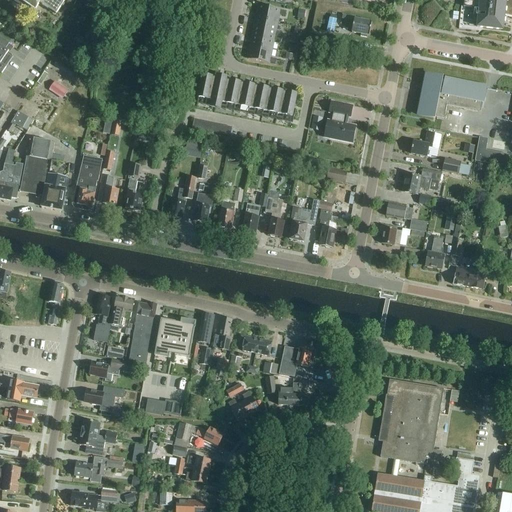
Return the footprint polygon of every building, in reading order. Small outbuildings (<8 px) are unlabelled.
[(15,0),(14,2),(21,7),(23,4),(35,11),(39,5),(55,15),(65,0),(67,1),(67,0),(15,0)] [(511,0),(463,0),(463,8),(479,9),(477,24),(477,28),(502,30),(503,17),(504,14),(511,16),(511,0)] [(279,11),(259,6),(256,20),(277,24),(278,16),(285,17),(286,12),(279,11)] [(298,10),(297,19),(304,20),(305,11),(298,10)] [(343,16),(341,24),(341,25),(352,27),(351,33),(360,35),(360,37),(366,39),(367,36),(368,37),(371,23),(354,20),(354,19),(343,16)] [(275,33),(277,24),(256,20),(253,33),(280,38),(281,34),(275,33)] [(253,33),(250,46),(271,50),(273,42),(279,43),(280,38),(253,33)] [(0,37),(0,72),(1,74),(12,57),(7,54),(8,52),(5,50),(5,49),(10,52),(13,48),(8,45),(9,44),(0,37)] [(250,46),(247,59),(269,64),(275,65),(276,60),(270,59),(271,50),(250,46)] [(56,62),(54,66),(72,76),(74,72),(56,62)] [(296,95),(203,76),(198,98),(291,117),(296,95)] [(485,88),(426,76),(418,116),(444,121),(446,107),(480,114),(485,88)] [(68,91),(54,82),(48,91),(62,100),(68,91)] [(345,125),(347,117),(350,118),(352,107),(331,103),(329,114),(332,114),(330,122),(327,121),(324,138),(352,144),(355,127),(345,125)] [(142,111),(140,124),(156,126),(156,125),(158,125),(159,122),(156,122),(157,121),(153,120),(154,112),(142,111)] [(33,121),(33,120),(18,112),(10,124),(6,131),(10,133),(15,125),(27,132),(33,121)] [(312,129),(321,130),(324,116),(314,115),(312,129)] [(110,136),(112,136),(118,138),(122,122),(113,120),(110,136)] [(230,137),(231,128),(193,120),(192,129),(230,137)] [(413,143),(410,155),(426,158),(428,148),(438,150),(441,136),(427,133),(425,145),(413,143)] [(505,168),(507,155),(485,151),(487,140),(479,138),(475,162),(505,168)] [(30,139),(20,193),(43,197),(41,208),(61,211),(61,210),(64,211),(66,200),(64,199),(68,179),(70,165),(51,162),(54,143),(30,139)] [(184,153),(199,156),(202,143),(187,140),(184,153)] [(474,151),(476,145),(466,143),(465,150),(474,151)] [(103,170),(104,170),(111,172),(115,154),(106,152),(103,170)] [(72,206),(75,209),(88,212),(92,209),(95,193),(94,193),(97,182),(102,160),(83,157),(77,183),(72,206)] [(468,177),(471,167),(460,165),(461,162),(445,159),(442,172),(468,177)] [(0,199),(10,202),(11,199),(17,200),(19,187),(23,165),(16,164),(15,167),(12,185),(0,182),(0,199)] [(0,182),(12,185),(15,167),(4,164),(3,172),(1,173),(0,172),(0,182)] [(128,177),(138,179),(141,166),(130,164),(128,177)] [(196,179),(205,181),(208,168),(199,166),(196,179)] [(346,173),(329,170),(326,181),(344,184),(346,173)] [(418,189),(428,191),(430,180),(440,182),(442,174),(422,170),(421,178),(406,175),(402,193),(417,196),(418,189)] [(107,187),(103,204),(115,206),(116,200),(117,201),(119,190),(112,189),(114,177),(107,176),(105,187),(107,187)] [(172,201),(169,217),(181,219),(185,199),(192,200),(196,178),(187,177),(185,191),(180,190),(178,202),(172,201)] [(125,209),(139,212),(143,196),(134,194),(136,182),(129,180),(126,198),(127,198),(125,209)] [(233,202),(241,203),(243,192),(240,191),(241,189),(236,188),(236,190),(235,190),(233,202)] [(195,211),(193,221),(206,224),(208,214),(209,214),(210,210),(209,209),(209,208),(210,209),(212,198),(198,195),(196,205),(195,205),(194,211),(195,211)] [(245,216),(242,231),(255,234),(258,218),(260,207),(266,208),(268,198),(268,196),(261,195),(260,201),(254,200),(253,206),(247,205),(245,216)] [(420,195),(418,205),(433,208),(433,207),(436,207),(437,200),(434,199),(434,198),(420,195)] [(268,198),(266,208),(265,213),(272,214),(270,220),(271,220),(268,236),(280,238),(284,222),(280,221),(281,215),(280,215),(283,201),(268,198)] [(293,223),(290,240),(303,243),(306,225),(315,227),(318,210),(320,202),(320,201),(313,200),(311,212),(300,210),(292,208),(290,222),(292,223),(293,223)] [(332,205),(320,202),(318,210),(331,212),(332,205)] [(448,212),(450,203),(441,202),(439,211),(448,212)] [(220,211),(217,226),(230,229),(233,214),(232,214),(234,205),(222,203),(221,212),(220,211)] [(406,208),(403,207),(388,204),(385,217),(396,219),(397,221),(401,221),(401,220),(404,221),(404,220),(411,221),(409,231),(410,231),(425,233),(426,223),(411,220),(413,210),(406,208)] [(450,207),(449,213),(463,215),(464,209),(450,207)] [(319,234),(321,235),(319,246),(332,248),(335,231),(336,225),(329,223),(329,222),(330,222),(332,213),(321,211),(319,220),(321,220),(319,228),(321,228),(319,234)] [(447,224),(446,230),(453,231),(454,225),(456,217),(448,216),(447,224)] [(505,226),(498,228),(500,239),(507,238),(505,226)] [(383,229),(381,244),(393,246),(394,245),(399,246),(400,237),(407,238),(408,233),(401,232),(383,229)] [(427,254),(425,267),(441,270),(443,256),(442,256),(443,249),(441,249),(442,240),(433,239),(431,254),(427,254)] [(450,256),(459,258),(463,242),(454,240),(450,256)] [(461,264),(460,269),(456,268),(453,285),(466,288),(467,279),(474,281),(476,272),(465,270),(466,265),(461,264)] [(10,275),(0,272),(0,273),(0,292),(6,294),(10,275)] [(484,273),(476,272),(474,281),(467,279),(466,288),(482,291),(484,273)] [(63,286),(52,284),(48,303),(54,304),(53,311),(53,310),(51,318),(49,317),(47,325),(55,327),(58,311),(59,305),(63,286)] [(111,299),(100,297),(96,315),(100,316),(98,324),(104,326),(106,318),(107,318),(111,299)] [(131,314),(134,301),(116,297),(111,326),(121,328),(125,312),(131,314)] [(149,306),(138,304),(136,316),(127,362),(145,365),(154,319),(154,320),(157,305),(149,304),(149,306)] [(214,317),(203,315),(199,334),(198,333),(196,343),(208,346),(210,336),(214,317)] [(232,320),(221,318),(218,335),(221,336),(219,350),(228,352),(232,332),(230,331),(232,320)] [(161,320),(155,352),(169,355),(169,354),(174,355),(174,356),(189,358),(194,326),(180,324),(175,323),(161,320)] [(258,340),(245,338),(242,352),(255,355),(258,340)] [(272,343),(258,340),(255,355),(269,357),(272,343)] [(124,358),(126,349),(109,345),(107,354),(124,358)] [(199,365),(207,366),(208,361),(211,362),(213,354),(210,353),(210,351),(202,349),(199,365)] [(283,352),(282,360),(278,375),(290,378),(292,369),(289,369),(291,362),(296,363),(295,366),(308,368),(312,352),(299,349),(298,355),(283,352)] [(229,371),(238,373),(241,359),(231,357),(229,371)] [(226,371),(228,361),(217,360),(216,370),(226,371)] [(108,367),(92,364),(90,375),(97,377),(96,378),(105,379),(105,382),(110,383),(112,376),(118,377),(120,370),(125,371),(126,364),(112,361),(110,368),(108,367)] [(262,373),(276,376),(278,366),(265,363),(262,373)] [(264,379),(267,395),(276,394),(273,377),(264,379)] [(389,381),(387,396),(390,397),(387,416),(407,419),(406,423),(437,428),(443,390),(389,381)] [(293,385),(292,407),(306,407),(307,397),(306,397),(307,391),(308,391),(308,383),(299,383),(299,385),(293,385)] [(36,399),(39,387),(22,384),(22,385),(15,384),(13,394),(20,395),(20,396),(36,399)] [(233,389),(236,395),(243,391),(240,385),(233,389)] [(292,407),(293,385),(292,390),(279,390),(278,406),(292,407)] [(87,391),(84,403),(100,406),(99,411),(112,413),(115,399),(122,400),(124,392),(103,389),(102,394),(87,391)] [(236,395),(233,389),(226,392),(230,399),(236,395)] [(449,402),(457,403),(459,392),(451,391),(449,402)] [(248,417),(259,411),(252,397),(251,397),(248,392),(242,396),(245,401),(241,403),(248,417)] [(20,396),(20,395),(8,393),(6,401),(19,403),(20,396)] [(200,405),(201,398),(191,396),(190,403),(200,405)] [(147,400),(145,414),(153,415),(156,402),(147,400)] [(164,403),(163,414),(171,416),(174,402),(165,400),(164,403)] [(248,417),(241,403),(237,405),(234,401),(228,404),(230,409),(237,423),(248,417)] [(156,402),(153,415),(162,417),(163,414),(164,403),(156,402)] [(174,402),(171,416),(180,418),(183,404),(174,402)] [(9,410),(5,410),(4,417),(8,418),(16,419),(15,423),(31,426),(33,413),(17,410),(17,411),(9,410)] [(387,416),(384,436),(380,458),(394,460),(391,477),(397,478),(400,461),(439,468),(442,453),(433,451),(437,428),(406,423),(407,419),(387,416)] [(99,424),(83,421),(81,434),(97,436),(99,424)] [(179,424),(175,439),(188,442),(191,427),(179,424)] [(207,433),(200,429),(197,435),(204,439),(204,440),(217,447),(223,436),(210,429),(207,433)] [(115,440),(104,438),(97,436),(81,434),(79,446),(85,447),(84,454),(101,457),(104,443),(114,445),(115,440)] [(27,452),(29,441),(12,438),(0,436),(0,442),(11,444),(10,449),(27,452)] [(150,443),(147,453),(154,454),(156,445),(150,443)] [(141,465),(144,446),(138,445),(135,464),(141,465)] [(172,456),(185,459),(187,450),(173,447),(172,456)] [(92,466),(76,464),(74,477),(90,479),(90,483),(100,484),(101,477),(102,477),(104,468),(115,469),(115,474),(121,475),(122,473),(124,473),(124,468),(124,466),(122,465),(122,463),(107,461),(107,460),(94,458),(92,466)] [(209,473),(211,461),(196,458),(195,459),(190,458),(189,465),(194,466),(193,470),(209,473)] [(175,467),(183,468),(184,461),(177,459),(176,460),(169,459),(168,465),(175,466),(175,467)] [(424,483),(397,478),(391,477),(377,475),(371,511),(474,511),(481,477),(472,475),(474,462),(457,459),(453,481),(459,482),(458,488),(430,483),(431,478),(425,477),(424,483)] [(493,479),(498,479),(501,460),(495,459),(493,479)] [(0,467),(0,476),(0,475),(4,475),(3,480),(19,481),(20,469),(5,467),(5,468),(0,467)] [(183,468),(175,467),(174,475),(182,476),(183,468)] [(209,473),(193,470),(192,475),(187,474),(186,481),(191,482),(206,485),(209,473)] [(132,478),(131,486),(139,487),(140,479),(132,478)] [(171,478),(169,485),(179,487),(180,480),(171,478)] [(19,481),(3,480),(3,484),(0,483),(0,490),(2,491),(2,492),(17,494),(19,481)] [(100,497),(116,499),(117,492),(114,492),(115,490),(102,489),(102,491),(101,491),(100,497)] [(128,502),(137,500),(135,492),(126,494),(128,502)] [(72,493),(70,507),(85,508),(85,510),(96,511),(98,497),(88,495),(72,493)] [(188,503),(184,503),(184,494),(171,493),(171,494),(160,494),(159,495),(156,495),(155,506),(159,506),(172,507),(172,502),(178,502),(177,511),(204,511),(205,504),(197,504),(197,502),(188,501),(188,503)] [(511,511),(511,496),(502,495),(498,511),(511,511)]
